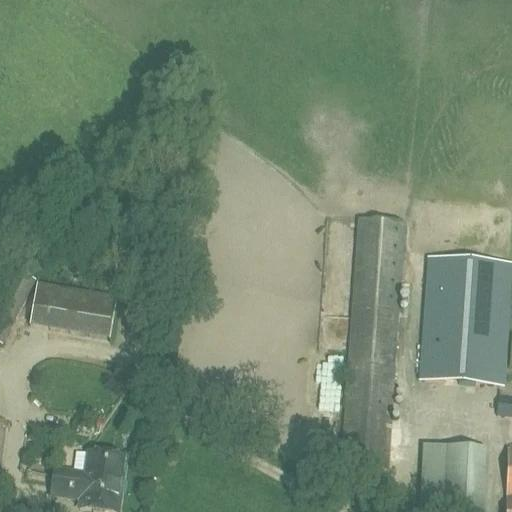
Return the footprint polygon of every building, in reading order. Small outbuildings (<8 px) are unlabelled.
[(357,223),(351,309),(341,470),(387,473),(403,226),(357,223)] [(426,260),(418,383),(503,389),(511,266),(426,260)] [(35,289),(6,274),(0,285),(0,352),(2,353),(35,289)] [(110,345),(116,313),(69,304),(67,319),(39,314),(36,331),(110,345)] [(511,420),(511,400),(499,399),(496,419),(511,420)] [(0,461),(16,429),(0,421),(0,461)] [(425,511),(481,511),(485,451),(429,448),(425,511)] [(119,480),(122,460),(87,455),(84,476),(52,471),(49,496),(78,501),(77,511),(81,511),(115,511),(120,480),(119,480)]
